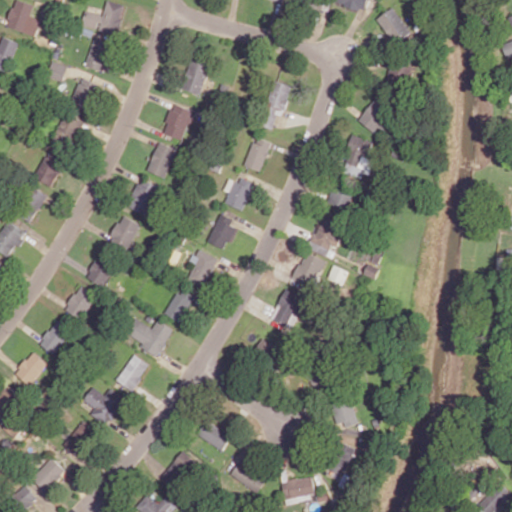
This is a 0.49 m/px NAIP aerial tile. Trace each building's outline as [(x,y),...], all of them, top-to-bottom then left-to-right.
[(35,4),(20,0),(14,0),(7,26),(37,35),(41,19),(32,16),(35,4)] [(126,4),(110,0),(107,0),(104,14),(86,10),(82,24),(118,34),(126,4)] [(329,10),(331,0),(314,0),(313,7),(329,10)] [(338,0),(338,1),(365,11),(368,0),(338,0)] [(413,31),(395,6),(378,17),(396,43),(413,31)] [(0,67),(8,71),(19,42),(3,35),(0,42),(0,67)] [(88,67),(107,70),(111,42),(93,39),(88,67)] [(511,55),(511,40),(503,44),(508,57),(511,55)] [(211,64),(193,57),(182,87),(200,93),(211,64)] [(415,62),(392,59),(388,83),(412,86),(415,62)] [(63,80),(68,65),(53,60),(48,76),(63,80)] [(100,84),(82,76),(71,103),(88,111),(100,84)] [(276,129),(291,85),(275,79),(259,123),(276,129)] [(396,105),(381,93),(360,119),(375,132),(396,105)] [(186,140),(197,112),(174,103),(163,131),(186,140)] [(74,143),(84,121),(66,112),(56,134),(74,143)] [(368,176),(379,142),(355,135),(344,169),(368,176)] [(272,141),(255,136),(247,166),(263,170),(272,141)] [(167,177),(177,147),(158,141),(149,171),(167,177)] [(65,160),(47,152),(35,177),(53,185),(65,160)] [(244,210),(256,183),(243,177),(240,182),(230,177),(225,189),(230,192),(225,201),(244,210)] [(160,186),(140,178),(129,206),(149,214),(160,186)] [(349,208),(355,187),(335,181),(329,202),(349,208)] [(15,212),(31,222),(47,195),(32,185),(15,212)] [(141,222),(121,214),(110,243),(130,250),(141,222)] [(226,249),(239,223),(221,214),(208,240),(226,249)] [(309,246),(332,257),(347,225),(324,214),(309,246)] [(0,250),(11,257),(26,230),(8,220),(0,233),(0,250)] [(219,257),(198,247),(192,261),(196,263),(189,277),(206,286),(219,257)] [(326,259),(305,251),(295,278),(316,286),(326,259)] [(103,286),(116,265),(100,255),(87,276),(103,286)] [(66,308),(82,319),(97,294),(81,284),(66,308)] [(167,314),(183,322),(196,293),(180,286),(167,314)] [(287,286),(272,317),(280,321),(279,324),(291,330),(307,296),(287,286)] [(73,329),(58,318),(40,343),(55,354),(73,329)] [(127,335),(160,354),(175,329),(158,319),(153,327),(138,318),(127,335)] [(258,347),(268,356),(275,349),(265,339),(258,347)] [(15,371),(30,385),(49,364),(34,350),(15,371)] [(150,363),(134,353),(118,380),(134,390),(150,363)] [(96,407),(92,413),(108,424),(124,400),(96,382),(84,400),(96,407)] [(0,392),(0,419),(16,435),(25,426),(9,410),(22,397),(8,384),(0,392)] [(345,421),(346,426),(360,423),(354,402),(334,407),(338,423),(345,421)] [(79,455),(97,429),(82,419),(64,446),(79,455)] [(199,434),(223,450),(233,436),(209,420),(199,434)] [(184,482),(200,462),(185,449),(169,469),(184,482)] [(67,470),(53,457),(33,478),(47,491),(67,470)] [(231,476),(261,491),(269,475),(239,459),(231,476)] [(285,497),(316,493),(314,476),(284,479),(285,497)] [(42,497),(35,482),(14,491),(21,507),(42,497)] [(137,507),(143,511),(172,511),(176,507),(152,488),(137,507)]
